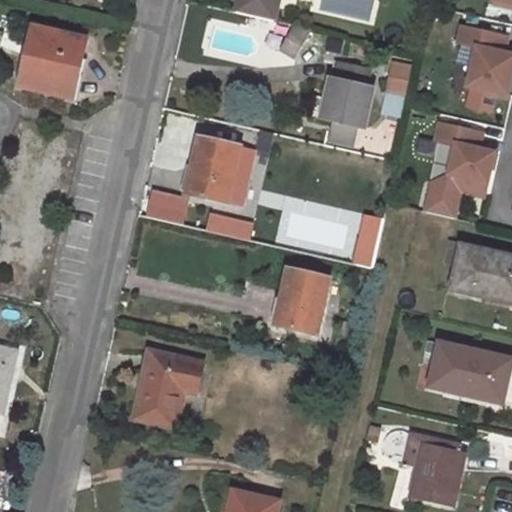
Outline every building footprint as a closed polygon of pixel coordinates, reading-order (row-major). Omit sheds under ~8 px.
[(238,0),(236,13),(274,21),(278,0),(238,0)] [(34,26),(20,85),(73,97),(87,38),(34,26)] [(294,26),(281,48),(295,57),(312,30),(294,26)] [(511,56),(502,54),(506,39),(458,28),(454,44),(475,49),(467,87),(506,96),(511,67),(511,56)] [(364,128),(373,89),(369,88),(373,71),(335,63),(322,119),(364,128)] [(392,79),(389,91),(406,95),(408,83),(392,79)] [(483,198),(493,154),(477,150),(481,135),(436,125),(432,141),(455,146),(445,189),(483,198)] [(199,137),(186,195),(227,204),(240,148),(199,137)] [(147,217),(186,224),(191,197),(152,190),(147,217)] [(252,240),(256,222),(211,212),(207,230),(252,240)] [(355,263),(375,267),(384,217),(364,214),(355,263)] [(451,242),(446,264),(455,266),(460,244),(451,242)] [(511,259),(462,248),(453,289),(485,297),(486,292),(511,297),(511,259)] [(288,268),(276,325),(317,335),(330,278),(288,268)] [(440,344),(430,386),(462,394),(464,388),(503,397),(511,361),(440,344)] [(0,421),(15,353),(0,349),(0,421)] [(151,352),(135,419),(175,428),(184,391),(196,394),(202,364),(151,352)] [(424,445),(412,497),(453,506),(463,455),(424,445)] [(234,492),(229,511),(277,511),(279,503),(234,492)]
